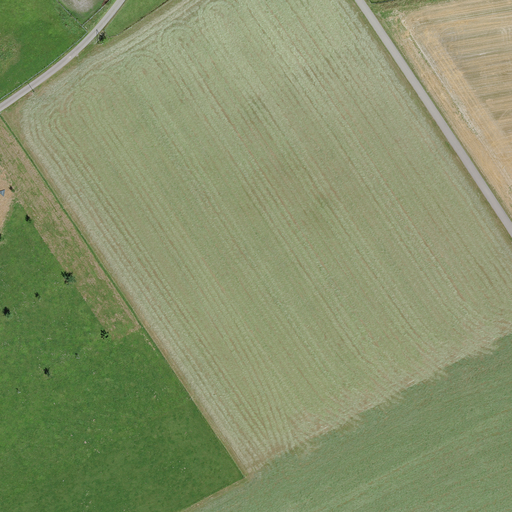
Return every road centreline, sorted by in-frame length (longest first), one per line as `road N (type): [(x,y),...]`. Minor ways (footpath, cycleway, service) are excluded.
road 1 (unclassified): [(356,0),(511,233)]
road 2 (track): [(119,0),(49,72),(0,106)]
